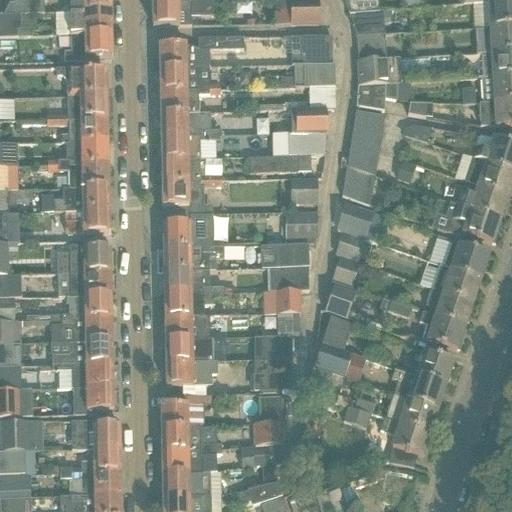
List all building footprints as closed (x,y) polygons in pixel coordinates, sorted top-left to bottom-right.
[(2,18),(15,17),(19,17),(43,16),(42,0),(21,0),(12,6),(8,6),(2,18)] [(110,14),(109,0),(68,0),(69,14),(83,14),(84,14),(110,14)] [(341,0),(347,15),(378,13),(377,0),(341,0)] [(318,2),(289,3),(290,29),(318,29),(318,2)] [(511,3),(487,5),(488,30),(511,28),(511,3)] [(190,5),(178,6),(151,6),(152,30),(190,29),(190,21),(216,20),(215,5),(196,6),(190,6),(190,5)] [(378,13),(347,15),(356,40),(384,38),(382,14),(378,15),(378,13)] [(110,14),(84,14),(84,15),(83,15),(83,14),(69,14),(69,37),(83,37),(110,36),(110,14)] [(1,16),(0,16),(0,40),(17,40),(16,32),(20,32),(19,17),(15,17),(2,18),(1,16)] [(511,28),(488,30),(490,55),(511,53),(511,28)] [(110,36),(83,37),(83,38),(69,38),(70,55),(63,55),(63,66),(86,65),(85,60),(111,60),(110,36)] [(384,38),(356,40),(357,64),(385,62),(384,38)] [(331,67),(330,39),(290,39),(290,57),(291,57),(291,68),(295,67),(331,67)] [(197,41),(197,52),(193,52),(184,48),(158,48),(159,72),(209,71),(209,53),(242,52),(242,40),(197,41)] [(511,53),(490,55),(480,56),(482,80),(491,80),(511,78),(511,53)] [(400,61),(385,62),(357,64),(356,64),(358,89),(402,86),(400,61)] [(295,67),(295,90),(334,90),(334,67),(331,67),(295,67)] [(80,76),(79,71),(55,71),(55,79),(62,79),(66,85),(66,100),(105,99),(105,75),(89,76),(89,74),(86,74),(86,76),(80,76)] [(209,71),(159,72),(159,95),(197,94),(197,99),(208,99),(208,88),(209,88),(209,71)] [(511,78),(491,80),(493,105),(511,103),(511,78)] [(402,86),(358,89),(357,104),(384,104),(385,102),(409,106),(409,105),(409,86),(402,87),(402,86)] [(218,88),(209,88),(208,88),(208,99),(219,99),(218,88)] [(334,91),(311,92),(308,92),(308,112),(335,112),(334,91)] [(474,91),(461,92),(462,107),(475,107),(474,91)] [(197,116),(197,99),(197,94),(159,95),(160,118),(197,117),(197,116)] [(106,122),(105,99),(66,100),(66,118),(67,118),(67,123),(106,122)] [(511,103),(493,105),(477,106),(478,128),(488,130),(509,129),(509,130),(511,130),(511,103)] [(384,104),(357,104),(356,109),(384,115),(384,104)] [(426,107),(409,106),(407,117),(425,120),(426,107)] [(295,136),(326,135),(326,114),(295,114),(295,136)] [(383,119),(357,115),(355,114),(354,121),(381,130),(383,119)] [(197,117),(160,118),(160,140),(186,140),(186,139),(198,139),(198,144),(209,144),(209,134),(209,116),(197,116),(197,117)] [(56,118),(45,119),(45,123),(45,126),(45,129),(56,129),(56,118)] [(67,118),(66,118),(56,118),(56,129),(67,129),(67,138),(60,138),(61,145),(80,145),(106,145),(106,122),(67,123),(67,118)] [(354,121),(350,146),(377,155),(381,130),(354,121)] [(427,146),(431,131),(413,128),(403,132),(403,139),(427,146)] [(219,133),(209,134),(209,144),(220,144),(219,133)] [(287,160),(297,159),(323,159),(325,137),(287,138),(287,160)] [(186,140),(160,140),(161,163),(199,163),(198,144),(198,139),(186,139),(186,140)] [(475,150),(471,161),(511,174),(511,147),(510,147),(510,146),(506,145),(506,146),(492,141),(488,155),(475,150)] [(106,145),(80,145),(80,168),(107,167),(106,145)] [(377,155),(350,146),(346,171),(372,180),(377,155)] [(297,159),(287,160),(249,161),(249,177),(298,176),(297,159)] [(511,182),(511,174),(471,161),(464,184),(476,188),(476,189),(507,199),(511,182)] [(107,167),(80,168),(68,168),(68,163),(57,164),(57,174),(67,174),(68,191),(107,190),(107,167)] [(199,180),(199,163),(161,163),(161,186),(199,185),(199,190),(203,190),(210,190),(210,180),(199,180)] [(57,164),(46,164),(46,174),(57,174),(57,164)] [(414,167),(402,164),(397,184),(409,187),(414,167)] [(0,169),(0,192),(7,192),(18,192),(17,169),(6,170),(0,169)] [(372,180),(346,171),(341,199),(368,208),(372,180)] [(220,180),(210,180),(210,190),(221,190),(220,180)] [(316,208),(317,182),(290,182),(290,208),(316,208)] [(199,185),(161,186),(161,210),(187,209),(187,219),(212,218),(211,208),(204,209),(203,190),(199,190),(199,185)] [(460,195),(456,208),(499,222),(507,199),(476,189),(473,199),(460,195)] [(62,191),(62,203),(53,203),(53,215),(58,215),(58,209),(69,209),(69,214),(108,213),(107,190),(68,191),(62,191)] [(456,208),(451,223),(447,221),(443,234),(450,236),(457,235),(461,237),(475,241),(474,242),(478,243),(478,242),(494,248),(498,236),(497,233),(496,233),(499,222),(456,208)] [(108,237),(108,213),(69,214),(69,209),(58,209),(58,215),(64,215),(65,235),(68,238),(108,237)] [(372,217),(345,209),(338,234),(342,235),(364,242),(372,217)] [(285,241),(317,240),(316,215),(284,216),(285,241)] [(162,252),(189,251),(188,228),(162,228),(162,252)] [(342,235),(334,258),(339,260),(339,259),(360,267),(369,244),(364,242),(342,235)] [(222,244),(211,244),(212,254),(223,254),(222,244)] [(471,252),(457,248),(444,244),(436,267),(449,271),(449,272),(479,282),(487,258),(475,254),(475,253),(471,252)] [(307,248),(260,250),(261,272),(279,271),(307,270),(308,270),(307,248)] [(109,252),(88,253),(88,249),(68,249),(69,277),(70,277),(82,276),(109,276),(109,252)] [(201,251),(189,251),(162,252),(163,275),(189,274),(189,272),(203,272),(208,272),(208,266),(201,266),(201,254),(201,251)] [(339,259),(339,260),(332,285),(351,291),(360,267),(339,259)] [(308,294),(307,270),(279,271),(279,295),(300,294),(308,294)] [(203,291),(203,272),(189,272),(189,274),(163,275),(163,298),(189,297),(189,296),(202,296),(202,301),(212,301),(213,301),(213,291),(203,291)] [(449,272),(441,296),(472,306),(479,282),(449,272)] [(110,299),(109,276),(82,276),(82,299),(110,299)] [(0,300),(18,300),(18,280),(0,279),(0,300)] [(351,291),(332,285),(324,314),(346,322),(346,321),(382,334),(384,329),(368,323),(369,320),(349,312),(355,297),(353,296),(355,292),(351,291)] [(213,291),(213,301),(224,300),(224,290),(213,291)] [(441,296),(431,293),(425,309),(436,312),(434,319),(464,329),(467,319),(470,318),(473,309),(471,307),(472,306),(441,296)] [(300,294),(279,295),(275,295),(262,295),(263,318),(276,317),(298,317),(300,317),(300,294)] [(212,308),(212,301),(202,301),(202,296),(189,296),(189,297),(163,298),(164,320),(190,320),(190,319),(202,319),(202,308),(212,308)] [(82,299),(82,300),(66,301),(66,307),(68,307),(68,317),(71,317),(71,322),(110,322),(110,299),(82,299)] [(18,301),(18,300),(0,300),(0,323),(14,323),(14,301),(18,301)] [(378,312),(408,322),(411,311),(382,301),(378,312)] [(434,319),(433,320),(422,316),(419,326),(430,330),(426,343),(440,348),(439,349),(443,350),(443,349),(458,354),(462,342),(461,339),(464,329),(434,319)] [(60,318),(60,329),(50,329),(50,346),(68,346),(73,346),(73,345),(111,344),(110,322),(71,322),(71,317),(68,317),(60,318)] [(298,317),(276,317),(276,340),(298,340),(298,317)] [(60,329),(60,318),(50,318),(50,329),(60,329)] [(208,319),(202,319),(190,319),(190,320),(164,320),(164,343),(190,343),(190,342),(209,342),(208,319)] [(330,320),(321,347),(343,354),(351,327),(330,320)] [(14,325),(14,323),(0,323),(0,346),(20,346),(20,325),(14,325)] [(211,342),(209,342),(190,342),(190,343),(164,343),(165,366),(191,365),(204,365),(211,365),(211,342)] [(73,346),(68,346),(68,358),(51,359),(51,374),(61,374),(61,364),(72,364),(72,369),(84,369),(84,368),(111,367),(111,344),(73,345),(73,346)] [(20,346),(0,346),(0,360),(13,360),(12,347),(20,347),(20,346)] [(321,347),(313,371),(331,377),(343,381),(351,357),(343,354),(321,347)] [(422,355),(414,379),(444,389),(452,365),(440,361),(440,360),(436,358),(436,359),(422,355)] [(292,393),(291,362),(265,363),(266,394),(292,393)] [(111,390),(111,367),(84,368),(84,369),(72,369),(72,364),(61,364),(61,374),(70,374),(71,391),(111,390)] [(204,365),(191,365),(165,366),(165,390),(205,389),(204,365)] [(331,377),(313,371),(312,371),(308,397),(324,402),(331,378),(331,377)] [(444,389),(414,379),(394,373),(391,382),(397,384),(393,398),(436,413),(444,389)] [(13,379),(0,379),(0,393),(14,393),(13,379)] [(112,414),(111,390),(71,391),(71,392),(72,392),(72,419),(98,419),(97,414),(112,414)] [(14,393),(0,393),(0,420),(19,420),(18,393),(14,393)] [(436,413),(393,398),(385,422),(428,437),(436,413)] [(183,408),(160,409),(160,432),(187,431),(187,430),(202,430),(201,406),(213,406),(213,399),(183,400),(183,408)] [(258,428),(281,426),(280,400),(258,401),(258,428)] [(366,431),(370,417),(349,411),(345,425),(366,431)] [(428,437),(385,422),(384,422),(380,435),(394,439),(385,466),(413,471),(417,459),(421,460),(428,437)] [(119,453),(118,429),(100,429),(100,424),(75,425),(75,454),(92,454),(92,453),(119,453)] [(0,425),(0,454),(20,454),(29,454),(28,425),(0,425)] [(281,426),(258,428),(252,428),(253,450),(279,448),(282,448),(281,426)] [(199,431),(187,431),(160,432),(161,455),(187,454),(199,453),(199,459),(201,459),(210,459),(210,448),(199,448),(199,431)] [(210,448),(210,459),(221,458),(221,448),(210,448)] [(261,469),(261,468),(279,467),(279,448),(253,450),(239,451),(241,471),(261,469)] [(92,453),(92,454),(93,464),(80,464),(80,472),(81,472),(81,476),(119,475),(119,453),(92,453)] [(187,454),(161,455),(161,478),(188,477),(201,477),(201,476),(201,459),(199,459),(199,453),(187,454)] [(0,454),(0,478),(21,478),(20,454),(0,454)] [(276,486),(275,468),(261,469),(262,487),(276,486)] [(70,482),(70,472),(59,472),(59,477),(59,482),(68,482),(70,482)] [(80,472),(70,472),(70,482),(68,482),(68,500),(69,500),(120,498),(119,475),(81,476),(81,472),(80,472)] [(398,511),(408,511),(416,480),(384,474),(378,504),(399,509),(398,511)] [(188,477),(161,478),(162,501),(210,500),(209,477),(201,477),(188,477)] [(21,478),(0,478),(0,501),(29,501),(29,478),(21,478)] [(276,501),(271,487),(246,494),(236,496),(240,511),(244,511),(252,510),(251,509),(260,506),(276,501)] [(120,511),(120,498),(69,500),(69,506),(81,505),(81,511),(120,511)] [(209,511),(210,500),(162,501),(161,511),(209,511)] [(29,511),(29,501),(0,501),(0,511),(29,511)] [(276,501),(260,506),(262,511),(286,511),(283,501),(276,501)]
